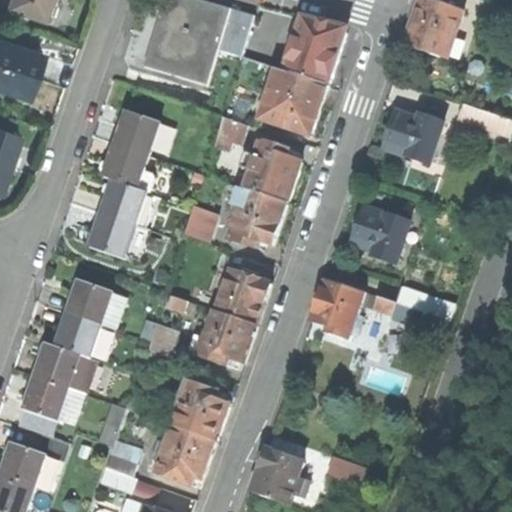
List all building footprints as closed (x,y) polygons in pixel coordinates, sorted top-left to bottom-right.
[(10,0),(8,8),(43,21),(50,0),(10,0)] [(170,0),(166,2),(145,68),(209,87),(219,52),(231,10),(203,2),(197,0),(170,0)] [(420,0),(414,21),(406,46),(449,60),(464,12),(426,0),(420,0)] [(256,17),(231,10),(219,52),(243,59),(256,17)] [(285,74),(329,89),(340,57),(347,34),(343,29),(304,18),(294,47),(285,74)] [(0,88),(28,98),(35,79),(37,75),(44,55),(0,39),(0,88)] [(279,71),(262,120),(313,137),(321,112),(329,89),(285,74),(279,71)] [(511,122),(464,106),(459,121),(511,139),(511,122)] [(118,144),(152,156),(163,124),(129,112),(124,127),(118,144)] [(394,130),(387,150),(431,164),(444,126),(422,119),(420,123),(398,116),(394,130)] [(225,119),(216,146),(230,151),(234,141),(244,145),(250,127),(225,119)] [(0,130),(0,180),(7,159),(13,160),(21,137),(0,130)] [(140,190),(140,189),(146,173),(152,156),(118,144),(112,160),(106,179),(116,182),(140,190)] [(252,173),(246,191),(289,206),(296,186),(303,164),(286,159),(288,151),(268,144),(267,147),(261,145),(257,157),(246,154),(241,169),(252,173)] [(156,176),(146,173),(140,189),(151,193),(156,176)] [(104,214),(138,226),(149,193),(140,190),(116,182),(110,196),(104,214)] [(241,209),(230,241),(256,249),(259,241),(276,247),(283,225),(289,206),(246,191),(241,190),(235,207),(241,209)] [(195,211),(186,237),(210,245),(220,216),(214,215),(196,208),(195,211)] [(361,227),(355,244),(377,252),(376,256),(398,263),(411,224),(367,210),(361,227)] [(92,248),(126,260),(127,256),(138,226),(104,214),(99,229),(95,242),(92,248)] [(232,271),(218,313),(259,327),(266,306),(273,285),(232,271)] [(70,313),(104,325),(118,330),(129,298),(81,281),(79,287),(77,295),(70,313)] [(321,300),(313,322),(331,328),(329,335),(351,342),(356,327),(362,329),(366,318),(360,316),(363,306),(393,316),(397,304),(327,281),(321,300)] [(403,289),(397,304),(451,323),(456,307),(403,289)] [(173,298),(169,308),(186,314),(189,303),(173,298)] [(214,312),(205,339),(196,336),(192,348),(200,351),(198,357),(228,367),(231,359),(246,365),(252,345),(259,327),(218,313),(214,312)] [(65,329),(58,348),(93,359),(104,325),(70,313),(65,329)] [(153,342),(149,353),(171,361),(180,334),(158,326),(153,342)] [(38,377),(71,389),(86,394),(88,395),(100,362),(92,359),(93,359),(58,348),(49,344),(44,358),(38,377)] [(149,353),(144,366),(170,375),(174,362),(171,361),(149,353)] [(60,420),(71,389),(38,377),(33,391),(26,411),(28,412),(59,423),(60,420)] [(190,382),(174,428),(218,444),(225,424),(232,405),(217,400),(220,393),(190,382)] [(75,425),(86,394),(71,389),(60,420),(75,425)] [(132,401),(128,411),(163,424),(167,414),(132,401)] [(61,423),(59,423),(28,412),(23,426),(56,437),(61,423)] [(161,464),(157,475),(195,488),(198,480),(204,482),(211,462),(218,444),(174,428),(167,447),(160,444),(153,462),(161,464)] [(42,435),(36,452),(48,456),(66,462),(72,446),(42,435)] [(112,456),(139,466),(144,452),(117,442),(114,450),(112,456)] [(4,476),(37,488),(48,456),(36,452),(15,445),(10,458),(4,476)] [(260,473),(253,494),(291,507),(294,496),(299,498),(300,495),(305,497),(310,482),(301,479),(306,464),(268,451),(260,473)] [(139,466),(112,456),(108,468),(107,470),(134,479),(139,466)] [(337,457),(330,474),(362,486),(368,469),(337,457)] [(107,470),(102,484),(133,494),(138,480),(134,479),(107,470)] [(0,486),(0,511),(29,511),(37,488),(4,476),(0,486)] [(129,500),(124,511),(146,511),(148,507),(129,500)]
